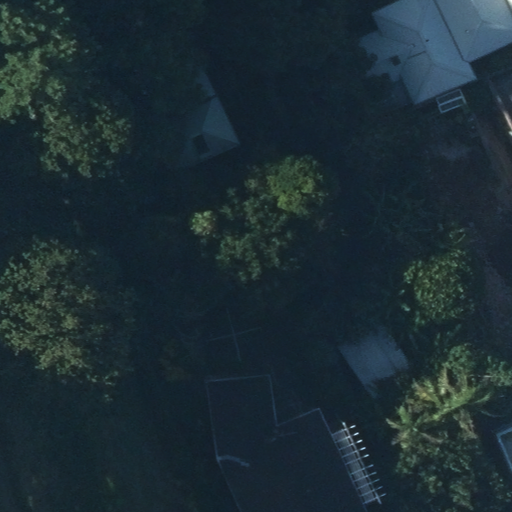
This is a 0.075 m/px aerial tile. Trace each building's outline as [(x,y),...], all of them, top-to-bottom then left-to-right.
[(511,0),(409,0),(377,15),(386,34),(356,49),(379,99),(409,87),(418,106),(483,78),(478,66),(511,50),(511,0)] [(124,49),(177,178),(254,147),(239,110),(256,103),(227,31),(208,39),(199,18),(124,49)] [(511,65),(479,80),(511,151),(511,65)] [(430,378),(391,323),(347,352),(385,407),(430,378)] [(194,377),(204,450),(231,511),(341,511),(339,507),(361,497),(325,419),(298,432),(289,410),(253,425),(245,371),(194,377)] [(511,423),(474,441),(506,511),(511,511),(511,395),(510,396),(511,401),(511,423)]
